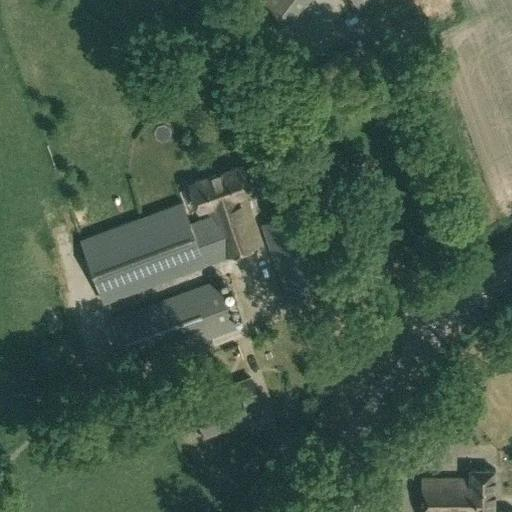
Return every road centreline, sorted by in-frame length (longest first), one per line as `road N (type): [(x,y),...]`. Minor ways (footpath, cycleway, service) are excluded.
road 1 (unknown): [(416,358),(382,262),(240,0)]
road 2 (tertiary): [(311,511),(426,344),(511,269)]
